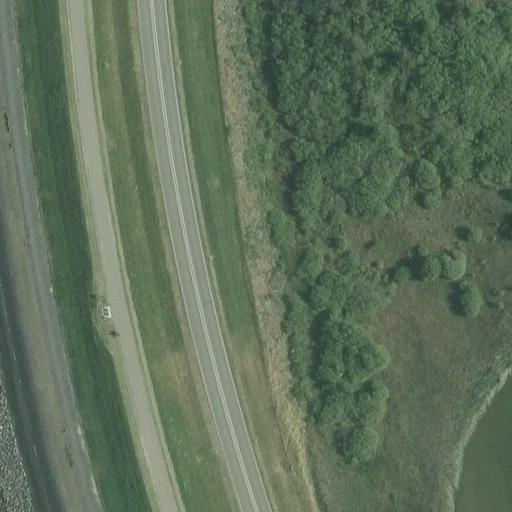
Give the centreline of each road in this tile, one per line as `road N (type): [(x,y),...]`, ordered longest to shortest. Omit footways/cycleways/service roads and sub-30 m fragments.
road 1 (trunk): [(255,511),(180,232),(149,0)]
road 2 (unclassified): [(170,511),(110,273),(76,0)]
